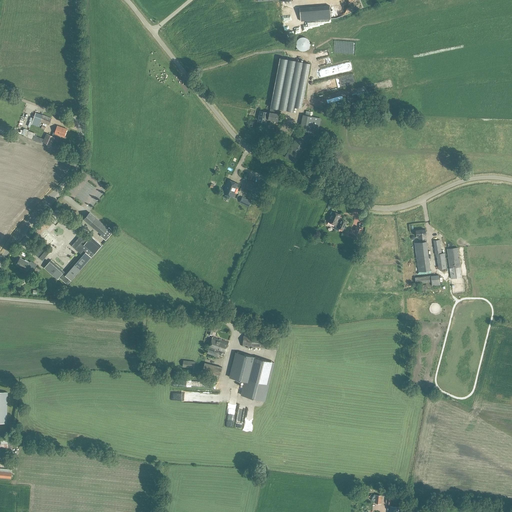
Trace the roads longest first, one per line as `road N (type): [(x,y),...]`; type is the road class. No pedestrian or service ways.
road 1 (unclassified): [(511,183),(474,180),(404,210),(359,209),(251,156),(127,0)]
road 2 (unclassified): [(0,262),(79,157),(78,0)]
road 3 (unclassified): [(279,329),(0,297)]
